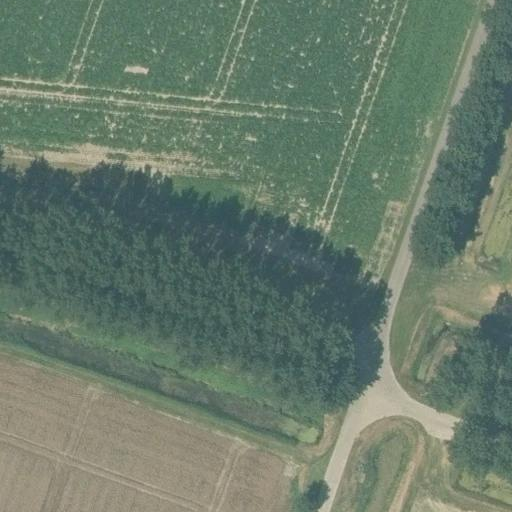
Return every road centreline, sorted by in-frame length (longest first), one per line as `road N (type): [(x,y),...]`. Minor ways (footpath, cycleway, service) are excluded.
road 1 (track): [(0,167),(100,176),(150,215),(389,302)]
road 2 (track): [(368,368),(319,322),(71,227),(0,213)]
road 3 (unclassified): [(368,368),(494,0)]
road 4 (track): [(0,298),(97,326),(350,423)]
road 5 (track): [(336,466),(0,347)]
road 6 (unclassified): [(511,446),(416,411),(368,368)]
road 7 (unclassified): [(321,511),(368,368)]
